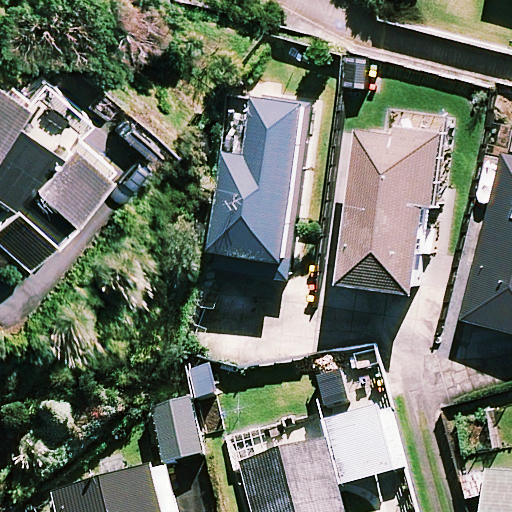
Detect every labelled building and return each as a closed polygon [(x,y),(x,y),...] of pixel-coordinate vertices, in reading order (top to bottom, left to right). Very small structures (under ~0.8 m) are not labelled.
[(23,109),(0,89),(0,201),(11,211),(0,223),(0,244),(30,270),(98,190),(122,211),(170,153),(89,85),(71,106),(45,84),(23,109)] [(316,114),(233,103),(213,264),(296,274),(316,114)] [(446,220),(456,140),(409,134),(407,146),(371,141),(350,296),(426,307),(438,219),(446,220)] [(511,157),(469,328),(511,338),(511,157)] [(407,477),(387,402),(232,443),(250,511),(343,511),(339,496),(407,477)] [(205,463),(191,405),(153,414),(166,472),(205,463)] [(177,511),(167,473),(57,501),(60,511),(177,511)] [(511,511),(511,483),(490,485),(491,511),(511,511)]
